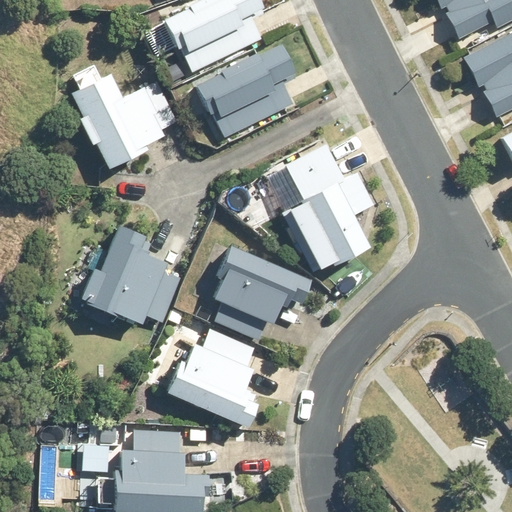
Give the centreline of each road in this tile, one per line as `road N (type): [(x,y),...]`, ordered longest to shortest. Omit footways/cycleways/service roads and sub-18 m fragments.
road 1 (residential): [(329,511),(319,438),(341,359),(397,296),(465,255)]
road 2 (residential): [(465,255),(341,0)]
